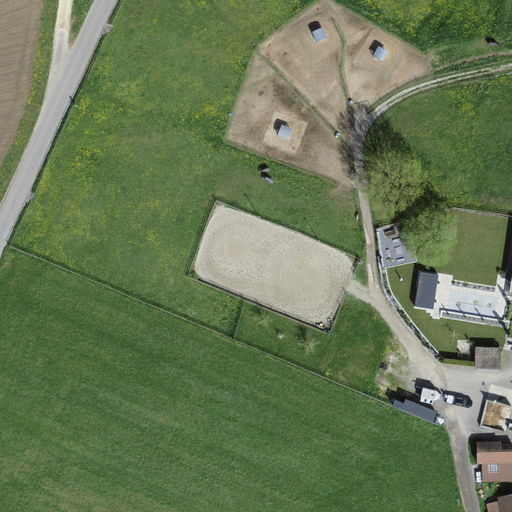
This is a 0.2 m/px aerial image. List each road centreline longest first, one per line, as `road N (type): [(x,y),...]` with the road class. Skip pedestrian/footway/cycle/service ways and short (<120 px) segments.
road 1 (track): [(378,297),(358,159),(366,122),(426,84),(511,65)]
road 2 (unclassified): [(107,0),(0,232)]
road 3 (track): [(49,123),(65,0)]
